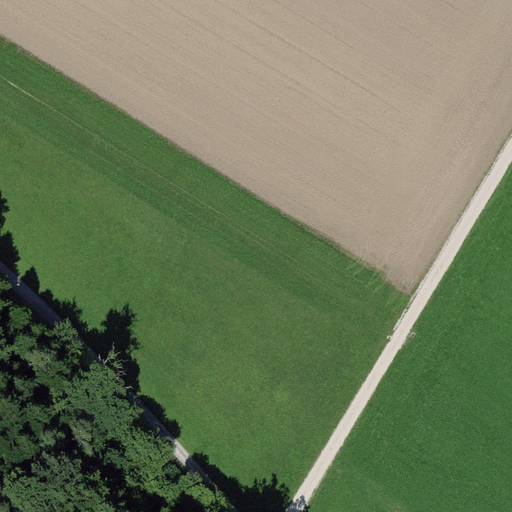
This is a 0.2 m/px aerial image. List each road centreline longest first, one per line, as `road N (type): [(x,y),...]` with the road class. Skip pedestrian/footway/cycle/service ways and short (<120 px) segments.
road 1 (track): [(294,511),(511,160)]
road 2 (track): [(225,511),(53,317),(0,269)]
